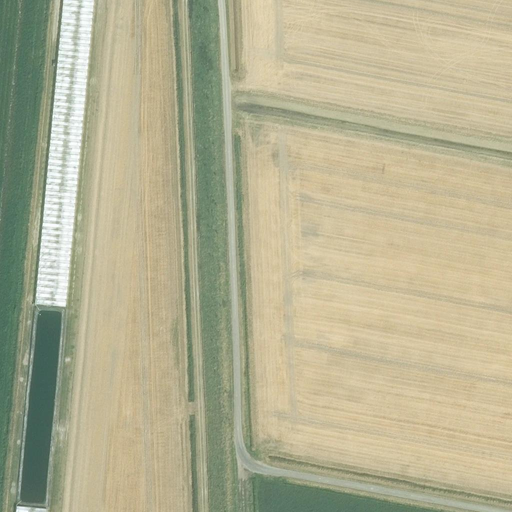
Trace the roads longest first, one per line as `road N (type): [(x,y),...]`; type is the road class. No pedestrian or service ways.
road 1 (unclassified): [(461,511),(243,466),(218,0)]
road 2 (track): [(8,511),(56,0)]
road 3 (track): [(181,0),(201,511)]
